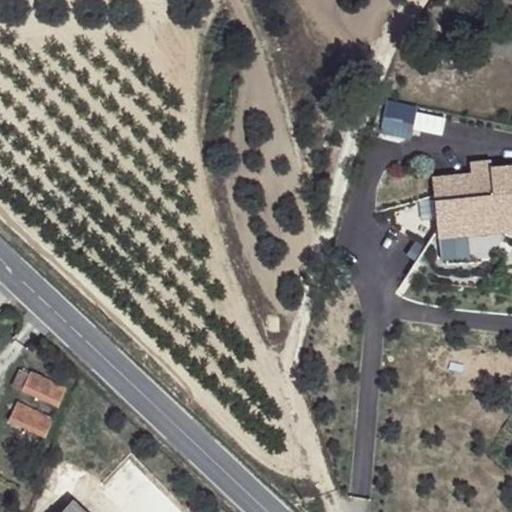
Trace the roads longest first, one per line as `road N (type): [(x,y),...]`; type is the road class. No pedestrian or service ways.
road 1 (unknown): [(421,0),(367,100),(307,252),(286,331),(291,399),(335,511)]
road 2 (primary): [(0,257),(271,511)]
